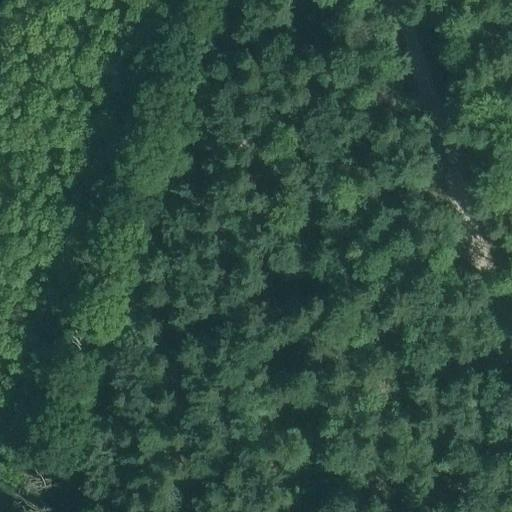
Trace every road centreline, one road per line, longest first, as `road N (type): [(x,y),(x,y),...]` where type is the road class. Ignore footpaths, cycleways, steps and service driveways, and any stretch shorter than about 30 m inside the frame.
road 1 (track): [(137,511),(240,167),(278,137),(435,179)]
road 2 (track): [(396,0),(511,507)]
